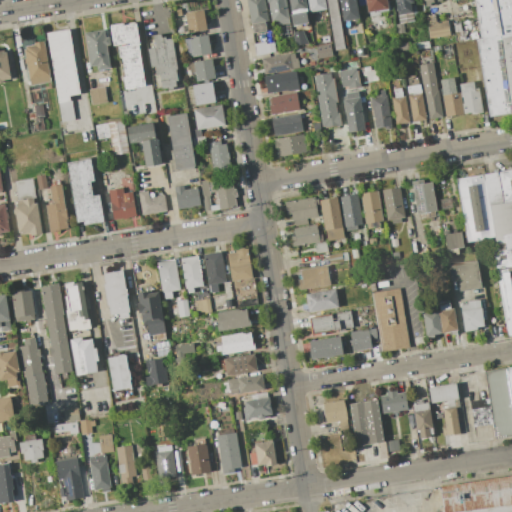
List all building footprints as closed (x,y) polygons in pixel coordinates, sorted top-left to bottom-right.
[(246,0),(264,0),(268,21),(250,24),(246,0)] [(285,0),(290,24),(278,26),(277,22),(272,23),(268,2),(267,3),(266,0),(285,0)] [(305,0),(307,9),(306,10),(307,16),(298,18),(297,14),(291,15),(289,0),(305,0)] [(325,0),(327,9),(309,12),(307,0),(325,0)] [(336,0),(345,49),(335,50),(326,0),(336,0)] [(337,0),(341,21),(358,18),(354,0),(337,0)] [(386,0),(388,9),(367,12),(365,0),(386,0)] [(398,15),(395,0),(412,0),(413,3),(410,3),(411,13),(398,15)] [(511,0),(511,36),(501,38),(500,35),(480,38),(473,0),(511,0)] [(206,30),(177,35),(172,10),(181,9),(181,14),(203,10),(206,30)] [(427,24),(426,16),(438,14),(439,22),(427,24)] [(427,24),(439,22),(447,20),(450,35),(429,39),(427,24)] [(251,25),(266,22),(267,32),(252,34),(251,25)] [(145,85),(125,89),(123,77),(125,77),(121,58),(119,58),(118,47),(126,45),(126,44),(113,46),(110,25),(123,23),(123,26),(135,24),(145,85)] [(353,24),(360,23),(363,37),(355,38),(353,24)] [(403,23),(405,33),(397,34),(395,25),(403,23)] [(84,32),(104,29),(105,37),(109,37),(110,44),(106,45),(110,68),(97,70),(96,65),(89,66),(84,32)] [(69,30),(79,93),(70,95),(74,120),(62,122),(47,33),(69,30)] [(153,35),(163,33),(164,37),(167,36),(168,39),(173,38),(178,69),(176,69),(178,81),(176,81),(177,87),(173,88),(173,89),(168,90),(168,88),(162,89),(159,74),(156,75),(155,66),(151,67),(148,49),(155,47),(153,35)] [(207,34),(210,54),(192,57),(189,38),(207,34)] [(300,35),(302,48),(294,50),(292,37),(300,35)] [(501,38),(511,36),(511,113),(489,117),(476,39),(500,35),(501,38)] [(44,41),(51,81),(30,85),(24,50),(26,49),(25,46),(34,45),(34,43),(44,41)] [(254,43),(269,41),(271,53),(256,55),(254,43)] [(398,43),(407,42),(409,49),(399,51),(398,43)] [(330,43),(333,57),(318,59),(316,46),(330,43)] [(355,48),(365,47),(366,56),(356,58),(355,48)] [(429,49),(430,57),(422,59),(421,51),(429,49)] [(0,53),(7,52),(11,76),(0,78),(0,53)] [(264,75),(261,58),(294,53),(295,58),(298,58),(299,68),(292,69),(293,70),(264,75)] [(211,59),(214,79),(196,82),(193,62),(211,59)] [(442,116),(428,118),(419,65),(433,63),(442,116)] [(339,71),(355,68),(356,71),(357,71),(360,87),(348,89),(347,87),(342,88),(339,71)] [(295,70),(299,88),(267,93),(264,75),(293,70),(295,70)] [(342,125),(322,128),(317,95),(320,94),(319,91),(316,92),(314,75),(330,73),(331,79),(334,78),(338,102),(335,102),(337,113),(339,113),(342,125)] [(464,113),(446,116),(440,79),(453,77),(455,85),(459,84),(464,113)] [(483,112),(471,114),(471,112),(464,113),(459,84),(473,81),(475,88),(479,88),(483,112)] [(211,82),(215,102),(196,105),(192,85),(211,82)] [(420,84),(426,119),(412,121),(406,86),(420,84)] [(88,89),(104,87),(107,102),(91,105),(88,89)] [(409,122),(396,124),(391,98),(394,97),(393,89),(401,88),(403,96),(404,95),(409,122)] [(392,128),(385,129),(384,126),(375,128),(370,97),(380,96),(379,90),(384,90),(385,95),(386,95),(392,128)] [(365,129),(348,132),(343,100),(347,99),(346,93),(358,91),(365,129)] [(300,109),(271,114),(269,104),(271,104),(270,96),(297,92),(300,109)] [(42,104),(44,117),(36,118),(34,105),(42,104)] [(222,104),(225,125),(197,129),(193,109),(222,104)] [(186,112),(195,166),(176,169),(167,116),(186,112)] [(302,131),(274,136),(271,118),(299,113),(302,131)] [(123,119),(128,153),(112,156),(109,137),(107,122),(123,119)] [(141,141),(129,143),(126,127),(153,122),(155,139),(141,141)] [(313,123),(319,122),(321,129),(314,130),(313,123)] [(109,137),(97,139),(95,125),(107,123),(109,137)] [(197,130),(200,129),(201,137),(192,139),(191,131),(197,130)] [(306,152),(277,157),(274,139),(303,134),(306,152)] [(192,139),(204,137),(205,144),(193,146),(192,139)] [(162,164),(146,167),(142,142),(156,139),(158,139),(162,164)] [(231,170),(213,173),(209,151),(208,151),(206,143),(220,141),(220,145),(227,144),(231,170)] [(67,162),(90,158),(93,180),(90,181),(92,196),(99,195),(103,222),(84,225),(83,221),(77,222),(67,162)] [(495,237),(484,174),(511,168),(511,335),(508,336),(491,238),(495,237)] [(45,174),(47,188),(38,190),(36,176),(45,174)] [(483,174),(494,237),(466,242),(455,179),(483,174)] [(136,215),(113,219),(108,190),(122,187),(121,179),(131,177),(133,191),(132,191),(136,215)] [(41,233),(31,235),(30,233),(19,235),(14,206),(17,206),(16,200),(17,200),(14,182),(32,179),(41,233)] [(437,211),(417,214),(411,181),(422,179),(423,183),(432,181),(437,211)] [(237,206),(219,209),(216,192),(212,193),(212,195),(209,195),(212,210),(204,212),(200,184),(223,180),(223,183),(232,181),(237,206)] [(61,184),(67,218),(65,218),(67,230),(50,233),(45,205),(52,203),(49,186),(61,184)] [(201,205),(177,209),(173,187),(184,185),(184,190),(198,187),(201,205)] [(381,190),(399,187),(404,217),(387,220),(381,190)] [(167,211),(142,215),(138,192),(148,190),(149,198),(164,195),(167,211)] [(378,191),(383,220),(365,224),(360,194),(378,191)] [(357,193),(362,224),(357,225),(357,229),(345,231),(339,196),(357,193)] [(337,196),(344,238),(328,241),(326,230),(325,230),(319,200),(337,196)] [(284,202),(315,197),(318,216),(307,218),(308,221),(293,224),(291,214),(287,215),(284,202)] [(451,197),(453,207),(441,209),(439,200),(451,197)] [(0,203),(5,203),(10,231),(0,232),(0,203)] [(320,242),(293,246),(291,236),(294,235),(293,228),(316,224),(320,242)] [(461,231),(464,247),(458,248),(459,254),(448,256),(444,234),(461,231)] [(326,242),(328,251),(316,253),(314,245),(326,242)] [(247,248),(252,277),(231,281),(226,253),(235,252),(235,250),(247,248)] [(221,251),(226,281),(217,283),(218,292),(210,293),(203,254),(221,251)] [(328,255),(347,252),(348,260),(330,263),(328,255)] [(198,255),(203,285),(192,287),(193,292),(188,293),(187,288),(185,288),(180,259),(198,255)] [(175,259),(180,290),(171,291),(172,297),(165,299),(164,293),(162,293),(157,262),(175,259)] [(448,264),(476,259),(481,288),(460,292),(457,279),(451,280),(448,264)] [(330,284),(299,289),(297,279),(301,278),(300,270),(326,265),(330,284)] [(123,270),(130,312),(128,312),(129,318),(119,320),(118,314),(110,315),(108,305),(107,305),(103,284),(105,283),(103,273),(123,270)] [(90,329),(77,331),(76,330),(69,331),(65,310),(67,310),(64,296),(66,296),(64,283),(73,282),(73,283),(82,281),(90,329)] [(74,372),(55,375),(52,355),(50,355),(49,347),(51,347),(40,285),(59,282),(74,372)] [(409,347),(382,352),(371,293),(399,288),(409,347)] [(335,289),(338,306),(308,312),(305,294),(335,289)] [(35,319),(16,322),(11,291),(18,290),(18,292),(30,290),(35,319)] [(158,291),(166,339),(149,342),(146,325),(142,326),(140,314),(138,314),(137,304),(139,303),(137,293),(147,291),(147,293),(158,291)] [(0,295),(5,294),(11,330),(1,332),(0,327),(0,295)] [(209,298),(212,313),(204,314),(204,312),(196,313),(194,301),(209,298)] [(186,299),(188,309),(178,311),(178,306),(177,301),(186,299)] [(464,331),(460,305),(467,304),(467,301),(480,299),(483,326),(476,327),(476,329),(464,331)] [(441,333),(437,311),(439,310),(438,302),(449,301),(450,308),(454,308),(458,330),(441,333)] [(178,311),(179,315),(173,317),(171,307),(178,306),(178,311)] [(251,326),(219,331),(216,313),(239,309),(239,310),(246,308),(248,319),(250,319),(251,326)] [(350,311),(353,327),(312,334),(309,318),(350,311)] [(437,311),(441,333),(426,335),(422,313),(437,311)] [(350,331),(375,328),(377,338),(370,339),(371,348),(352,351),(350,331)] [(255,349),(222,355),(222,351),(217,352),(216,346),(221,345),(220,342),(221,342),(220,336),(250,331),(252,343),(253,343),(255,349)] [(339,336),(342,354),(311,359),(308,342),(339,336)] [(47,403),(30,406),(25,377),(24,377),(18,346),(24,345),(23,339),(34,337),(36,349),(39,349),(41,357),(39,357),(47,403)] [(97,373),(76,376),(69,339),(81,337),(81,340),(91,339),(93,348),(96,348),(98,362),(95,362),(97,373)] [(168,341),(171,354),(157,357),(155,343),(168,341)] [(193,343),(195,352),(176,355),(175,346),(193,343)] [(15,351),(19,372),(16,372),(17,378),(16,378),(17,386),(8,387),(7,380),(0,380),(0,351),(3,351),(4,353),(15,351)] [(126,354),(132,389),(113,392),(107,357),(126,354)] [(254,354),(257,370),(226,376),(223,359),(254,354)] [(160,358),(165,383),(146,386),(145,377),(150,376),(149,372),(147,373),(145,360),(160,358)] [(506,368),(511,408),(511,435),(495,438),(492,424),(488,398),(484,371),(506,368)] [(264,389),(230,395),(229,390),(228,390),(226,380),(262,374),(264,389)] [(457,382),(460,398),(431,403),(428,387),(457,382)] [(408,409),(382,413),(379,396),(386,395),(385,392),(396,390),(397,393),(405,392),(408,409)] [(0,398),(11,397),(14,419),(0,421),(0,398)] [(272,414),(264,415),(265,419),(258,420),(258,417),(247,419),(244,401),(269,397),(272,414)] [(492,424),(473,427),(469,401),(488,398),(492,424)] [(345,399),(348,420),(327,423),(324,402),(345,399)] [(384,442),(356,446),(350,404),(377,399),(384,442)] [(429,402),(434,434),(430,434),(430,437),(420,439),(418,430),(416,431),(412,405),(429,402)] [(214,407),(215,417),(208,418),(206,408),(214,407)] [(457,407),(461,434),(447,437),(442,409),(457,407)] [(79,421),(65,422),(63,410),(77,408),(79,421)] [(90,419),(92,434),(80,435),(79,421),(90,419)] [(68,423),(70,431),(55,433),(54,425),(68,423)] [(18,442),(25,441),(24,435),(35,433),(36,439),(42,438),(43,443),(43,458),(37,459),(37,462),(30,463),(29,460),(24,461),(23,453),(20,454),(18,442)] [(241,467),(222,470),(220,456),(214,457),(210,435),(218,433),(220,442),(236,439),(241,467)] [(111,434),(113,451),(100,453),(98,436),(111,434)] [(0,436),(9,436),(10,440),(14,439),(16,451),(8,452),(9,457),(0,458),(0,436)] [(398,439),(400,450),(389,452),(387,441),(398,439)] [(256,466),(274,464),(272,441),(254,443),(256,466)] [(206,444),(211,471),(191,475),(186,447),(206,444)] [(115,447),(133,445),(138,483),(121,485),(115,447)] [(171,445),(176,473),(174,473),(174,477),(166,479),(165,475),(161,476),(160,471),(157,471),(154,452),(157,451),(157,447),(171,445)] [(105,454),(110,487),(109,487),(109,491),(102,492),(101,488),(93,490),(88,457),(105,454)] [(76,458),(83,497),(66,500),(65,496),(60,497),(58,488),(65,486),(63,479),(58,480),(55,461),(76,458)] [(0,463),(8,462),(14,501),(0,503),(0,463)] [(511,511),(443,511),(440,486),(511,475),(511,511)]
